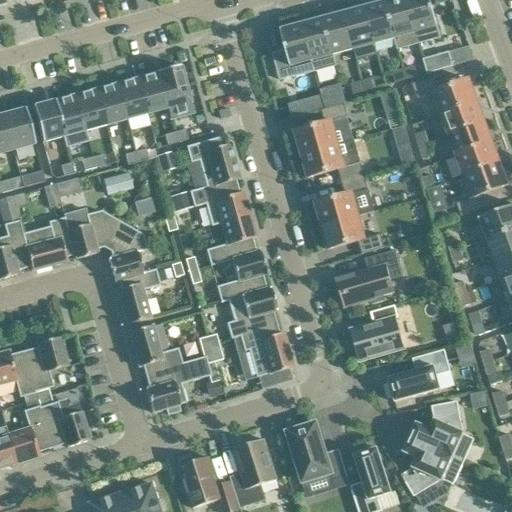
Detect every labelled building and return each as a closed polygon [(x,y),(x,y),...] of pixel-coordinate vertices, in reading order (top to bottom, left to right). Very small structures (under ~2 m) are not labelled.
[(418,44),(406,0),(394,0),(385,3),(397,47),(396,47),(397,50),(418,44)] [(429,0),(406,0),(418,44),(440,39),(429,0)] [(397,47),(385,3),(364,8),(374,44),(376,53),(377,52),(396,47),(397,47)] [(374,44),(364,8),(343,14),(353,50),(374,44)] [(353,50),(343,14),(322,19),(332,55),(333,55),(353,50)] [(332,55),(322,19),(301,25),(314,72),(336,67),(333,55),(332,55)] [(314,72),(301,25),(280,31),(285,51),(272,55),(279,81),(292,77),(292,78),(314,72)] [(423,60),(427,74),(452,67),(448,53),(423,60)] [(161,72),(158,72),(168,109),(167,109),(170,120),(192,114),(179,67),(166,70),(160,71),(161,72)] [(414,67),(403,71),(406,80),(417,77),(414,67)] [(406,80),(403,71),(392,74),(394,83),(406,80)] [(168,109),(158,72),(157,73),(157,74),(155,74),(149,76),(137,79),(147,115),(167,109),(168,109)] [(432,94),(440,115),(477,102),(477,101),(474,92),(473,92),(469,80),(439,91),(435,78),(412,85),(417,100),(432,94)] [(147,115),(137,79),(134,80),(129,81),(129,82),(116,85),(126,120),(147,115)] [(373,79),(361,82),(364,92),(375,89),(373,79)] [(364,92),(361,82),(350,86),(353,95),(364,92)] [(126,120),(116,85),(114,86),(113,85),(108,87),(95,91),(105,126),(126,120)] [(105,126),(95,91),(88,92),(82,94),(75,96),(84,132),(85,131),(105,126)] [(84,132),(75,96),(62,99),(56,101),(54,102),(63,137),(62,138),(65,148),(88,142),(85,131),(84,132)] [(398,125),(411,121),(403,96),(390,100),(398,125)] [(324,110),(336,107),(333,97),(322,100),(324,110)] [(63,137),(54,102),(51,103),(51,102),(45,104),(32,108),(42,143),(62,138),(63,137)] [(484,122),(477,102),(440,115),(448,136),(484,122)] [(353,141),(347,119),(347,118),(344,105),(321,111),(324,124),(294,133),(297,144),(296,146),(298,153),(300,155),(301,156),(354,141),(354,140),(353,141)] [(34,145),(25,111),(24,110),(12,113),(11,113),(6,114),(6,115),(3,115),(12,151),(34,145)] [(0,154),(12,151),(3,115),(0,116),(0,154)] [(492,143),(484,122),(448,136),(455,157),(492,143)] [(184,130),(174,133),(177,144),(187,141),(184,130)] [(424,132),(415,135),(418,147),(428,144),(424,132)] [(177,144),(174,133),(164,136),(167,147),(177,144)] [(406,133),(394,137),(397,149),(409,145),(406,133)] [(199,161),(205,188),(206,189),(235,180),(235,181),(239,180),(229,145),(225,146),(224,142),(223,137),(185,148),(190,164),(199,161)] [(354,141),(301,156),(301,157),(303,166),(304,166),(307,179),(337,170),(341,183),(364,177),(354,141)] [(500,164),(492,143),(455,157),(463,178),(500,164)] [(431,155),(428,144),(418,147),(421,158),(431,155)] [(145,150),(135,153),(137,163),(148,161),(145,150)] [(137,163),(135,153),(124,156),(127,166),(137,163)] [(161,173),(175,169),(170,153),(157,157),(161,173)] [(102,156),(91,158),(94,169),(105,166),(102,156)] [(94,169),(91,158),(81,161),(84,172),(94,169)] [(63,177),(73,175),(70,164),(60,167),(63,177)] [(500,164),(463,178),(471,199),(456,204),(461,217),(483,209),(478,197),(508,186),(503,174),(504,173),(500,164)] [(128,174),(105,180),(109,196),(132,190),(128,174)] [(19,178),(22,188),(33,185),(30,175),(19,178)] [(421,179),(425,190),(434,187),(431,176),(421,179)] [(359,217),(374,213),(364,177),(341,183),(344,196),(314,204),(318,217),(317,217),(320,226),(321,227),(359,217)] [(239,194),(235,181),(235,180),(206,189),(205,188),(189,193),(193,208),(204,205),(211,227),(220,225),(220,224),(246,216),(245,211),(247,210),(242,193),(239,194)] [(9,181),(0,182),(0,188),(1,194),(12,191),(9,181)] [(67,182),(55,186),(57,194),(70,191),(67,182)] [(57,194),(55,186),(42,189),(45,198),(57,194)] [(147,220),(162,216),(158,200),(143,204),(147,220)] [(479,220),(486,240),(511,230),(511,206),(478,219),(478,221),(479,220)] [(102,248),(106,251),(121,224),(100,212),(85,216),(88,225),(67,231),(73,256),(74,260),(97,254),(96,250),(102,248)] [(248,222),(246,216),(220,224),(220,225),(226,245),(205,251),(210,267),(230,261),(230,260),(255,253),(251,239),(255,238),(250,221),(248,222)] [(365,239),(359,217),(321,227),(321,228),(320,231),(322,238),(324,240),(327,251),(357,242),(361,255),(384,249),(380,235),(365,239)] [(164,221),(168,233),(176,231),(173,218),(164,221)] [(65,258),(73,256),(67,231),(64,219),(48,223),(49,227),(23,235),(22,235),(31,268),(30,268),(31,272),(66,262),(65,258)] [(17,272),(30,268),(31,268),(22,235),(23,235),(19,221),(3,226),(6,237),(0,238),(0,280),(18,275),(17,272)] [(142,236),(121,224),(106,251),(110,253),(111,259),(108,260),(114,283),(118,282),(143,274),(137,253),(146,250),(142,236)] [(511,253),(511,230),(486,240),(493,260),(511,253)] [(446,241),(450,253),(459,250),(456,239),(446,241)] [(463,262),(459,250),(450,253),(453,264),(463,262)] [(343,308),(365,302),(366,306),(384,301),(383,297),(394,294),(386,268),(399,265),(396,251),(364,260),(368,272),(336,281),(340,295),(337,296),(340,305),(343,305),(343,308)] [(266,275),(259,252),(255,253),(230,260),(230,261),(236,282),(215,288),(220,304),(228,301),(266,290),(265,289),(262,276),(266,275)] [(511,253),(493,260),(501,281),(511,276),(511,253)] [(197,271),(193,258),(184,261),(188,273),(197,271)] [(179,264),(171,266),(174,279),(183,276),(179,264)] [(168,268),(155,272),(158,282),(171,279),(168,268)] [(155,270),(143,274),(118,282),(120,290),(116,291),(126,326),(150,319),(142,291),(159,286),(155,270)] [(201,283),(197,271),(188,273),(192,286),(201,283)] [(511,299),(511,276),(501,281),(509,301),(511,299)] [(453,285),(456,297),(466,294),(463,282),(453,285)] [(269,288),(265,289),(266,290),(228,301),(233,322),(226,324),(230,340),(239,338),(239,337),(276,327),(272,312),(276,311),(269,288)] [(469,305),(466,294),(456,297),(460,308),(469,305)] [(397,319),(394,307),(370,314),(373,325),(350,331),(359,362),(404,349),(396,319),(397,319)] [(478,312),(468,315),(472,327),(481,324),(478,312)] [(142,367),(145,378),(182,367),(181,364),(177,349),(160,354),(152,327),(128,333),(138,368),(142,367)] [(278,335),(276,327),(239,337),(239,338),(243,353),(248,351),(255,379),(292,368),(282,334),(278,335)] [(215,335),(207,338),(210,350),(219,348),(215,335)] [(37,348),(23,352),(34,395),(35,394),(35,393),(53,388),(48,372),(67,367),(59,338),(36,345),(37,348)] [(210,350),(207,338),(198,340),(201,353),(210,350)] [(222,360),(219,348),(210,350),(213,363),(222,360)] [(213,363),(210,350),(201,353),(203,358),(205,357),(207,365),(213,363)] [(449,372),(444,351),(412,360),(415,372),(388,379),(389,383),(387,384),(391,399),(393,399),(394,403),(440,390),(436,376),(449,372)] [(489,363),(486,351),(480,353),(483,365),(489,363)] [(34,395),(23,352),(9,356),(8,352),(0,354),(0,385),(14,381),(19,399),(34,395)] [(210,377),(207,365),(205,357),(203,358),(181,364),(182,367),(145,378),(148,389),(144,390),(151,414),(165,409),(167,416),(179,412),(177,406),(186,404),(181,385),(210,377)] [(492,374),(489,363),(483,365),(487,376),(492,374)] [(48,390),(35,393),(37,401),(50,397),(48,390)] [(502,392),(492,395),(496,406),(505,403),(502,392)] [(52,404),(50,397),(37,401),(39,408),(52,404)] [(39,408),(51,449),(65,445),(66,448),(89,441),(80,413),(62,418),(57,403),(52,404),(39,408)] [(431,407),(434,419),(429,429),(416,423),(413,429),(411,428),(407,437),(463,463),(473,440),(462,435),(463,434),(462,433),(456,403),(431,407)] [(509,415),(505,403),(496,406),(499,418),(509,415)] [(51,449),(39,408),(39,407),(23,412),(28,429),(7,436),(16,464),(38,457),(37,453),(51,449)] [(89,417),(97,435),(106,431),(98,413),(89,417)] [(287,433),(302,483),(330,474),(332,482),(347,477),(338,451),(325,455),(315,424),(300,429),(299,427),(290,430),(291,432),(287,433)] [(499,438),(502,450),(511,447),(508,435),(499,438)] [(0,469),(16,464),(7,436),(0,437),(0,469)] [(453,485),(463,463),(407,437),(403,446),(405,447),(402,453),(416,459),(411,469),(400,475),(413,497),(439,481),(441,482),(442,480),(453,485)] [(261,486),(276,481),(264,440),(233,450),(241,475),(229,478),(239,509),(265,501),(261,486)] [(511,459),(511,447),(502,450),(506,461),(511,459)] [(391,494),(376,449),(372,450),(372,448),(356,453),(357,455),(353,456),(362,483),(350,487),(358,511),(379,511),(381,511),(377,498),(391,494)] [(223,511),(237,511),(238,511),(229,483),(217,487),(208,458),(193,463),(191,460),(181,463),(182,467),(179,467),(193,509),(220,501),(223,511)] [(152,485),(131,491),(132,495),(111,502),(110,498),(89,505),(91,511),(160,511),(165,510),(162,501),(158,502),(152,485)]
